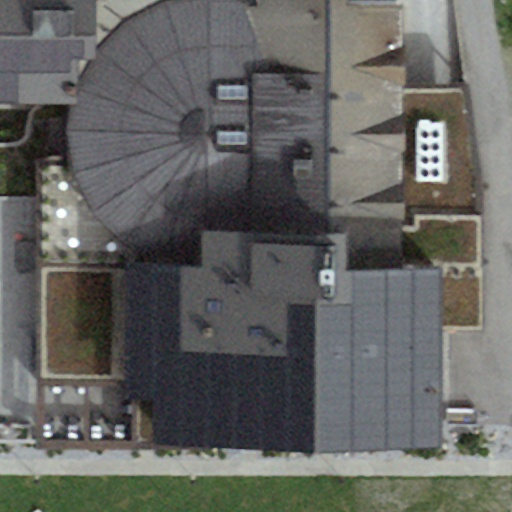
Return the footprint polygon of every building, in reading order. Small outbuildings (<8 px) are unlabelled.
[(0,0),(0,113),(70,114),(81,114),(81,57),(104,57),(103,0),(0,0)] [(350,258),(407,259),(400,2),(343,2),(343,0),(257,0),(258,0),(244,0),(243,0),(103,0),(104,57),(81,57),(81,114),(70,114),(65,131),(65,157),(89,211),(127,257),(194,258),(195,222),(350,223),(350,258)] [(65,157),(33,159),(32,384),(121,384),(121,257),(127,257),(89,211),(65,157)] [(32,384),(33,159),(0,159),(0,438),(148,438),(148,398),(120,398),(121,384),(32,384)] [(448,454),(449,259),(407,259),(350,258),(350,223),(195,222),(194,258),(127,257),(121,257),(121,384),(120,398),(148,398),(148,438),(147,452),(448,454)]
